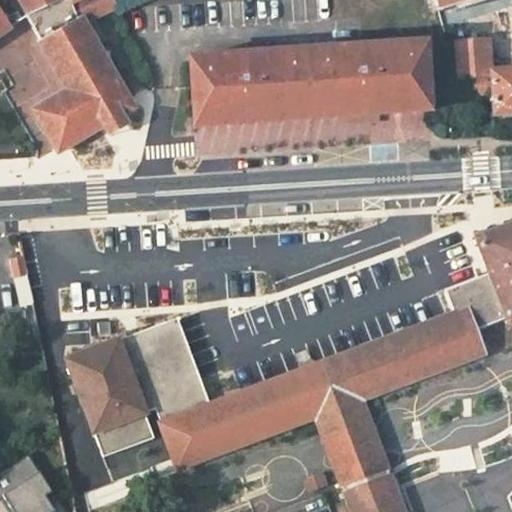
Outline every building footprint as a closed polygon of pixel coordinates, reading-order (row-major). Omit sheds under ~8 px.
[(0,0),(0,10),(11,27),(26,17),(40,40),(38,42),(66,90),(44,103),(69,146),(104,126),(103,125),(120,115),(121,116),(124,114),(128,98),(84,22),(91,19),(83,0),(0,0)] [(112,0),(83,0),(91,19),(116,8),(112,0)] [(435,0),(438,8),(464,0),(435,0)] [(0,34),(11,27),(0,10),(0,34)] [(471,29),(454,30),(457,62),(489,60),(487,39),(472,40),(471,29)] [(424,44),(409,45),(410,53),(424,52),(424,44)] [(204,66),(189,67),(193,117),(226,115),(226,124),(252,123),(278,121),(277,111),(310,109),(343,107),(344,117),(371,115),(395,113),(395,104),(428,102),(424,52),(410,53),(409,45),(321,50),(322,59),(307,60),(292,60),(292,52),(203,58),(204,66)] [(321,50),(307,51),(307,60),(322,59),(321,50)] [(307,51),(292,52),(292,60),(307,60),(307,51)] [(203,58),(189,59),(189,67),(204,66),(203,58)] [(489,60),(457,62),(458,79),(467,78),(490,76),(489,72),(489,60)] [(490,76),(467,78),(468,95),(491,94),(492,117),(511,115),(511,70),(489,72),(490,76)] [(134,108),(128,98),(124,114),(134,108)] [(428,102),(395,104),(395,113),(429,111),(428,102)] [(44,103),(32,110),(57,153),(69,146),(44,103)] [(343,107),(310,109),(311,119),(344,117),(343,107)] [(310,109),(277,111),(278,121),(311,119),(310,109)] [(121,116),(120,115),(103,125),(104,126),(110,135),(126,126),(121,116)] [(226,115),(193,117),(194,127),(226,124),(226,115)] [(359,399),(484,353),(475,331),(507,319),(511,316),(511,224),(508,226),(510,231),(478,243),(490,273),(445,290),(454,314),(314,366),(301,371),(209,405),(177,319),(66,360),(103,457),(153,439),(144,413),(155,409),(177,468),(315,416),(316,417),(360,400),(359,399)] [(478,243),(510,231),(508,226),(476,238),(478,243)] [(23,258),(9,260),(20,306),(32,303),(23,258)] [(314,366),(312,362),(300,366),(301,371),(314,366)] [(380,454),(360,400),(316,417),(336,471),(380,454)] [(39,431),(29,437),(36,449),(46,443),(39,431)] [(0,497),(3,495),(14,511),(52,511),(55,510),(46,495),(52,491),(28,454),(0,472),(0,497)] [(393,488),(380,454),(336,471),(347,500),(349,505),(393,488)] [(307,492),(327,484),(323,475),(304,482),(307,492)] [(402,511),(393,488),(349,505),(352,511),(402,511)]
